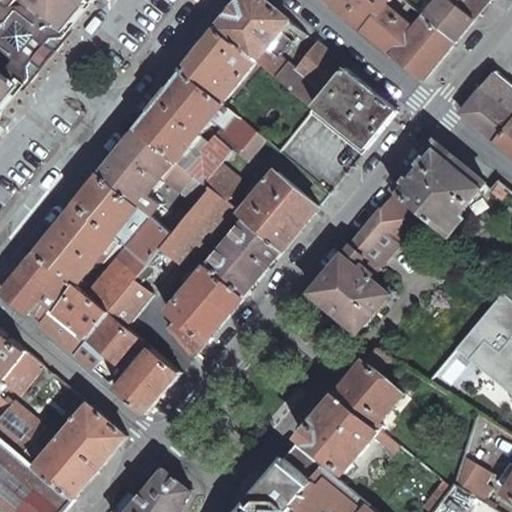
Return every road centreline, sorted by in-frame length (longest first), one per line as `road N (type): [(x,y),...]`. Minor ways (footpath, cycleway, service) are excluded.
road 1 (residential): [(429,109),(154,434)]
road 2 (residential): [(0,260),(208,0)]
road 3 (residential): [(154,434),(0,302)]
road 4 (residential): [(294,0),(429,109)]
road 5 (residential): [(511,14),(429,109)]
road 6 (unknown): [(75,53),(0,153)]
